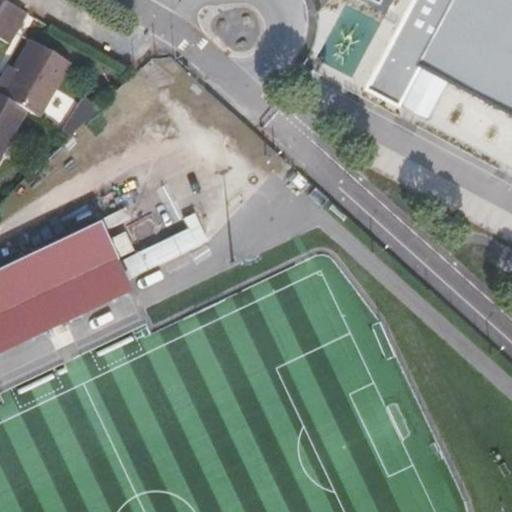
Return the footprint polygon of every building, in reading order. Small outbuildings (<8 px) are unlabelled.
[(3,0),(0,5),(0,39),(8,44),(26,12),(3,0)] [(426,61),(511,106),(511,0),(416,0),(408,15),(370,85),(401,104),(426,61)] [(12,69),(0,90),(0,95),(26,110),(38,117),(69,63),(28,40),(12,69)] [(5,66),(0,75),(0,90),(12,69),(5,66)] [(0,155),(26,110),(0,95),(0,155)] [(90,116),(76,107),(62,131),(69,135),(90,116)] [(123,235),(106,243),(96,222),(0,267),(0,311),(112,258),(130,250),(123,235)] [(187,229),(115,264),(123,281),(195,247),(187,229)] [(115,264),(112,258),(0,311),(0,350),(128,291),(123,281),(115,264)]
